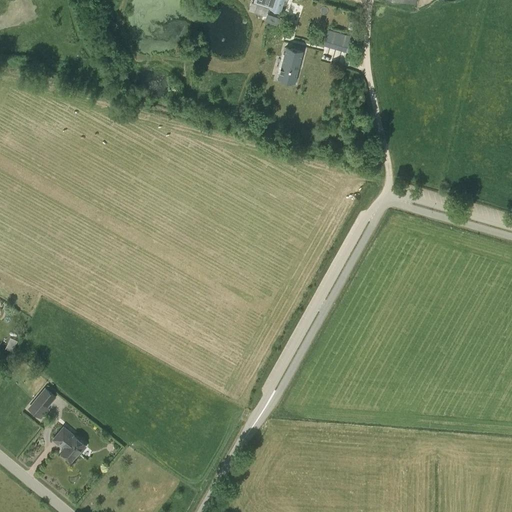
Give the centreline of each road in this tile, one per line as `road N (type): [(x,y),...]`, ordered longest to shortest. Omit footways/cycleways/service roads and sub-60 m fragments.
road 1 (unclassified): [(511,228),(403,196),(387,194),(373,204),(252,426)]
road 2 (unclassified): [(252,426),(276,399),(379,209),(400,204),(511,236)]
